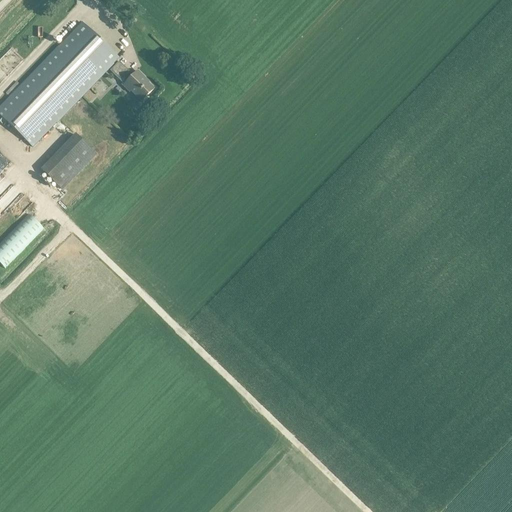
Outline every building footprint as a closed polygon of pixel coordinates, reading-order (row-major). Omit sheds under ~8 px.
[(0,115),(33,148),(118,59),(82,24),(0,109),(0,115)] [(119,62),(110,72),(124,86),(130,92),(131,91),(142,102),(154,90),(144,81),(145,79),(137,72),(133,76),(119,62)] [(62,191),(96,155),(75,135),(40,171),(62,191)] [(0,169),(9,160),(0,151),(0,169)] [(28,217),(0,244),(0,265),(3,268),(41,229),(28,217)]
